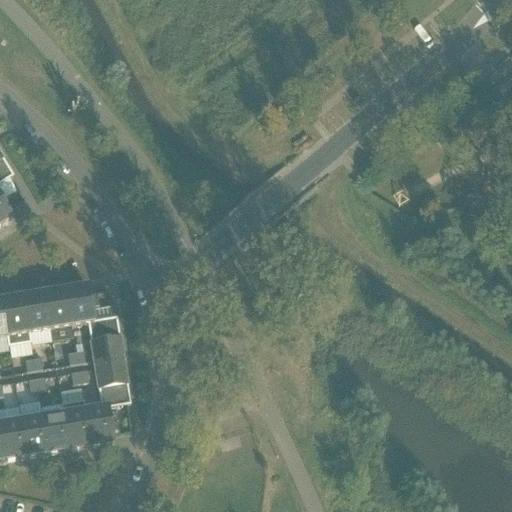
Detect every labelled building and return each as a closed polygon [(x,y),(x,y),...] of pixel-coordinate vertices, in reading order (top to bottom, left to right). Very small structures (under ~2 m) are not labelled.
[(0,187),(13,180),(0,159),(0,187)] [(13,211),(7,201),(0,205),(7,215),(13,211)] [(0,205),(0,230),(11,223),(0,205)] [(65,294),(71,331),(87,328),(93,327),(93,326),(87,290),(65,294)] [(71,331),(65,294),(43,297),(49,334),(71,331)] [(49,334),(43,297),(22,301),(28,338),(49,334)] [(89,299),(91,311),(99,310),(97,298),(89,299)] [(1,304),(7,341),(8,351),(30,347),(28,338),(22,301),(1,304)] [(87,328),(101,412),(101,413),(107,412),(107,413),(130,409),(116,322),(93,326),(93,327),(87,328)] [(75,357),(77,369),(85,368),(83,356),(75,357)] [(69,370),(77,369),(75,357),(67,358),(69,370)] [(34,376),(42,375),(40,363),(32,364),(34,376)] [(34,376),(32,364),(24,365),(26,377),(34,376)] [(78,377),(80,389),(88,387),(86,376),(78,377)] [(80,389),(78,377),(70,378),(72,390),(80,389)] [(35,384),(37,396),(45,394),(43,382),(35,384)] [(37,396),(35,384),(28,385),(29,397),(37,396)] [(90,452),(84,415),(83,405),(61,409),(63,418),(69,455),(90,452)] [(107,413),(107,412),(101,413),(101,412),(84,415),(90,452),(112,448),(107,413)] [(69,455),(63,418),(42,422),(48,459),(69,455)] [(48,459),(42,422),(20,425),(26,462),(48,459)] [(0,428),(0,435),(5,466),(26,462),(20,425),(0,428)] [(110,427),(111,439),(119,438),(117,426),(110,427)] [(191,498),(185,511),(207,511),(210,506),(191,498)]
